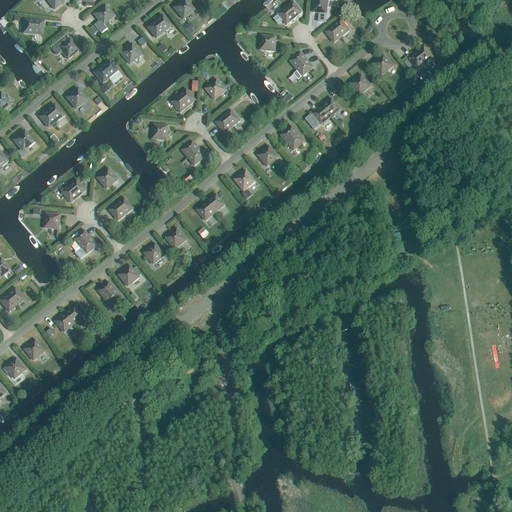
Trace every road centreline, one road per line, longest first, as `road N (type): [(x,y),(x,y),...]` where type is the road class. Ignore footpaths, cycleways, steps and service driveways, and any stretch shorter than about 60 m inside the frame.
road 1 (unclassified): [(0,474),(511,50)]
road 2 (residential): [(121,254),(228,163)]
road 3 (residential): [(228,163),(336,74)]
road 4 (residential): [(11,340),(121,254)]
road 5 (residential): [(0,134),(99,53)]
